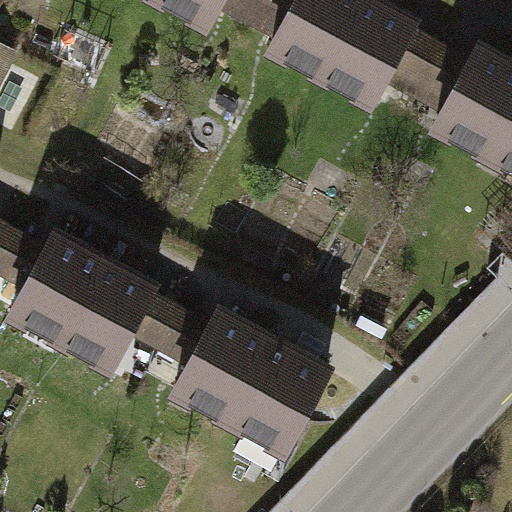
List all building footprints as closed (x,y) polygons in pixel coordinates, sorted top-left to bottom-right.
[(177,0),(177,2),(245,37),(263,0),(177,0)] [(381,0),(302,0),(279,47),(340,79),(381,0)] [(418,0),(381,0),(340,79),(408,113),(449,34),(426,22),(433,7),(418,0)] [(511,136),(511,42),(488,30),(440,125),(502,156),(511,136)] [(0,91),(23,51),(0,37),(0,91)] [(511,136),(502,156),(511,161),(511,136)] [(0,186),(0,264),(17,231),(0,221),(0,202),(7,190),(0,186)] [(122,256),(65,227),(16,320),(74,350),(122,256)] [(122,256),(74,350),(124,376),(135,354),(159,367),(182,323),(157,310),(172,282),(122,256)] [(286,325),(229,296),(179,394),(236,423),(286,325)] [(286,325),(236,423),(302,457),(352,359),(286,325)]
